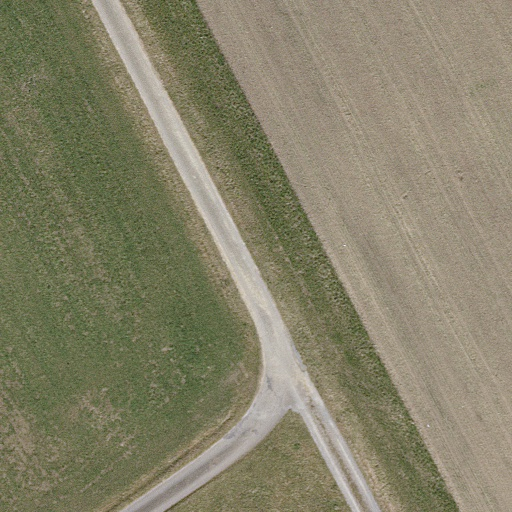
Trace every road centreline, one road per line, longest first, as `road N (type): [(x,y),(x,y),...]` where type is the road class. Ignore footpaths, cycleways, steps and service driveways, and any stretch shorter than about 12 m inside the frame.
road 1 (track): [(103,0),(294,373)]
road 2 (track): [(294,373),(233,449),(145,511)]
road 3 (track): [(294,373),(367,511)]
